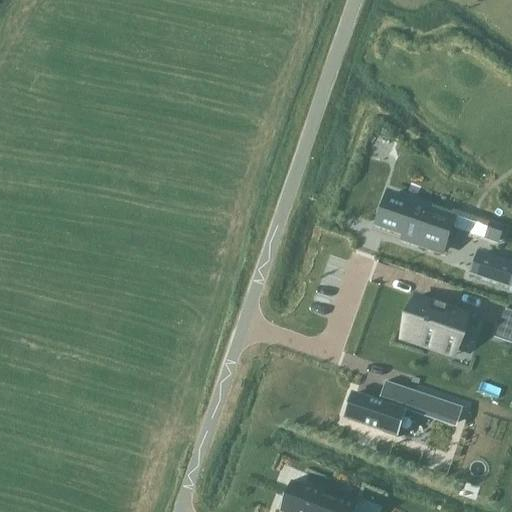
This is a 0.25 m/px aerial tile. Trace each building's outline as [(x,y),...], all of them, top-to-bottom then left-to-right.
[(454,223),(427,214),(429,210),(389,196),(379,225),(402,233),(400,239),(443,253),(454,223)] [(490,227),(486,240),(495,243),(499,230),(490,227)] [(507,286),(511,267),(511,265),(480,255),(474,274),(507,286)] [(414,298),(400,339),(421,346),(424,337),(456,348),(467,316),(446,308),(446,307),(434,303),(434,304),(414,298)] [(511,312),(507,311),(498,336),(511,340),(511,312)] [(405,413),(413,392),(384,382),(384,383),(384,384),(378,402),(354,394),(345,420),(381,432),(382,433),(397,438),(405,413)] [(432,398),(413,392),(405,413),(455,429),(457,424),(436,417),(432,398)] [(436,417),(457,424),(460,414),(461,410),(462,409),(432,398),(436,417)] [(285,500),(280,511),(353,511),(355,509),(356,509),(357,508),(336,500),(335,501),(322,496),(325,490),(305,482),(303,487),(291,482),(290,484),(291,484),(285,500)]
